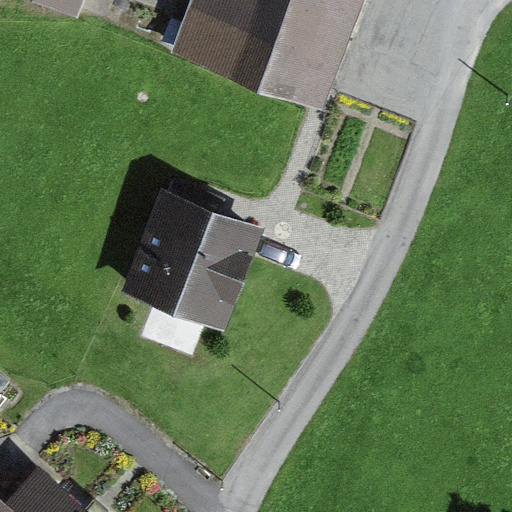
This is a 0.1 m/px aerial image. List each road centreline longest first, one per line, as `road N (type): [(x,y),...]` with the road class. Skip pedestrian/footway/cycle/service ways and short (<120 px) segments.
road 1 (track): [(243,511),(248,492),(377,289),(439,123),(471,0)]
road 2 (track): [(232,511),(104,409),(80,408),(29,443),(0,446)]
